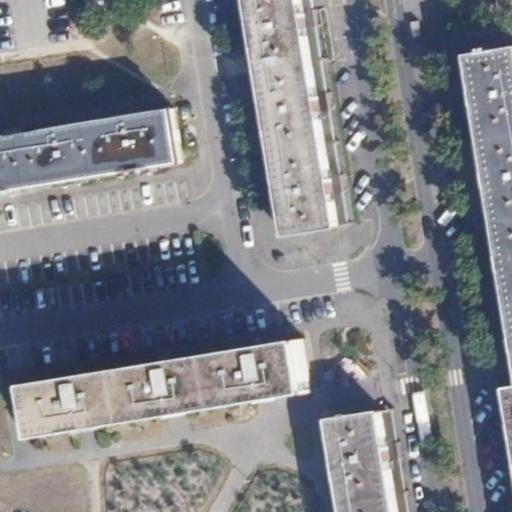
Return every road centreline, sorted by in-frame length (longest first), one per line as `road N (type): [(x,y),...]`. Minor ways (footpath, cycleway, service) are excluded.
road 1 (tertiary): [(478,511),(391,0)]
road 2 (tertiary): [(354,0),(434,511)]
